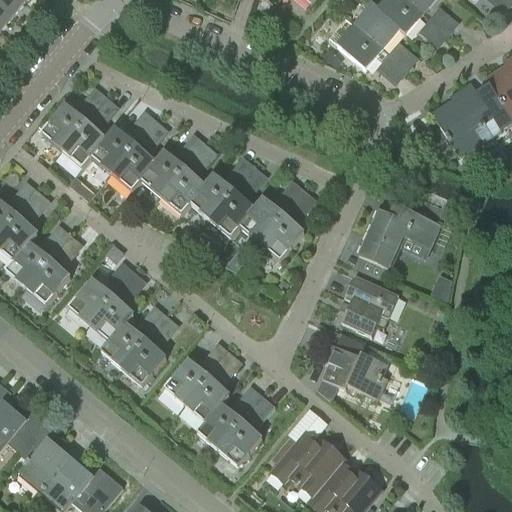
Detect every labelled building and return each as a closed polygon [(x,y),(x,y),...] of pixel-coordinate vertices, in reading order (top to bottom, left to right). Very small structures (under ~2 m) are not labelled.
[(0,0),(0,11),(12,21),(29,0),(0,0)] [(301,0),(311,8),(317,0),(301,0)] [(371,11),(405,40),(422,19),(399,0),(390,0),(378,15),(372,10),(371,11)] [(399,0),(422,19),(438,0),(399,0)] [(511,0),(502,0),(500,3),(510,12),(511,8),(511,0)] [(0,35),(12,21),(0,11),(0,35)] [(405,40),(371,11),(354,31),(382,55),(398,35),(405,40)] [(435,37),(442,28),(432,20),(425,29),(435,37)] [(442,28),(435,37),(444,45),(451,36),(442,28)] [(382,55),(354,31),(337,51),(364,75),(382,55)] [(327,53),(321,60),(335,72),(341,65),(327,53)] [(394,73),(402,63),(392,55),(384,64),(394,73)] [(511,59),(501,67),(503,69),(482,83),(487,90),(488,90),(511,126),(511,125),(511,59)] [(402,63),(394,73),(403,81),(411,71),(402,63)] [(488,90),(487,90),(476,98),(469,87),(448,102),(450,105),(429,118),(458,162),(481,146),(473,135),(491,123),(499,134),(511,126),(488,90)] [(94,109),(103,117),(111,107),(102,100),(94,109)] [(103,117),(94,109),(86,119),(95,126),(103,117)] [(61,157),(85,129),(64,111),(40,140),(61,157)] [(143,132),(152,140),(160,130),(151,123),(143,132)] [(105,145),(85,129),(61,157),(82,175),(91,164),(90,163),(105,146),(105,145)] [(152,140),(143,132),(135,142),(143,149),(152,140)] [(91,164),(110,180),(134,152),(113,134),(105,145),(105,146),(90,163),(91,164)] [(192,157),(201,164),(209,154),(200,147),(192,157)] [(154,168),(134,152),(110,180),(133,198),(142,187),(140,186),(155,169),(154,168)] [(201,164),(192,157),(184,166),(193,174),(201,164)] [(142,187),(160,202),(182,175),(162,158),(154,168),(155,169),(140,186),(142,187)] [(242,179),(251,187),(260,178),(250,170),(242,179)] [(202,192),(182,175),(160,202),(181,220),(190,210),(189,209),(203,193),(202,192)] [(251,187),(242,179),(234,189),(243,196),(251,187)] [(190,210),(209,225),(232,198),(211,181),(202,192),(203,193),(189,209),(190,210)] [(27,202),(35,209),(43,200),(35,193),(27,202)] [(292,202),(301,210),(309,201),(299,193),(292,202)] [(252,215),(232,198),(209,225),(231,244),(240,234),(239,233),(253,216),(252,215)] [(35,209),(27,202),(18,211),(27,219),(35,209)] [(301,210),(292,202),(283,212),(293,220),(301,210)] [(240,234),(259,250),(282,222),(261,204),(252,215),(253,216),(239,233),(240,234)] [(0,242),(17,222),(0,208),(0,242)] [(428,255),(438,231),(394,211),(389,222),(378,217),(358,261),(387,274),(401,243),(428,255)] [(0,242),(0,256),(12,266),(13,267),(28,248),(29,249),(37,240),(17,222),(0,242)] [(282,222),(259,250),(280,268),(303,239),(282,222)] [(59,245),(67,253),(75,243),(66,236),(59,245)] [(67,253),(59,245),(50,255),(59,263),(67,253)] [(49,266),(29,249),(28,248),(13,267),(12,266),(4,276),(25,294),(49,266)] [(49,266),(25,294),(46,312),(70,284),(49,266)] [(122,283),(130,290),(139,281),(130,274),(122,283)] [(388,325),(399,302),(354,282),(344,304),(351,307),(341,329),(371,343),(381,321),(388,325)] [(130,290),(122,283),(114,293),(123,300),(130,290)] [(88,331),(112,302),(92,285),(68,313),(88,331)] [(88,331),(108,347),(109,347),(124,329),(124,330),(133,320),(112,302),(88,331)] [(154,327),(163,334),(171,325),(162,317),(154,327)] [(163,334),(154,327),(146,336),(155,344),(163,334)] [(144,346),(124,330),(124,329),(109,347),(108,347),(99,357),(120,375),(144,346)] [(144,346),(120,375),(142,393),(166,365),(144,346)] [(383,384),(388,372),(360,359),(358,363),(332,351),(324,368),(328,370),(322,385),(345,396),(347,392),(377,406),(387,385),(383,384)] [(218,364),(226,371),(233,361),(225,355),(218,364)] [(226,371),(218,364),(209,373),(218,380),(226,371)] [(184,412),(208,383),(188,366),(164,395),(184,412)] [(220,410),(221,411),(229,401),(208,383),(184,412),(204,428),(205,429),(220,410)] [(17,458),(42,427),(31,417),(23,427),(1,409),(9,399),(0,391),(0,454),(6,448),(17,458)] [(250,408),(258,415),(266,405),(258,398),(250,408)] [(258,415),(250,408),(242,417),(250,424),(258,415)] [(217,456),(240,427),(221,411),(220,410),(205,429),(204,428),(196,438),(217,456)] [(41,498),(68,465),(46,446),(54,437),(42,427),(17,458),(28,467),(18,479),(41,498)] [(240,427),(217,456),(238,473),(261,445),(240,427)] [(308,510),(345,466),(319,444),(316,447),(305,437),(271,478),(283,489),(289,482),(312,502),(307,509),(308,510)] [(68,465),(41,498),(57,511),(66,511),(73,505),(81,511),(104,511),(121,493),(98,474),(90,483),(68,465)] [(345,466),(308,510),(310,511),(367,511),(381,496),(356,475),(353,478),(343,469),(345,466)]
